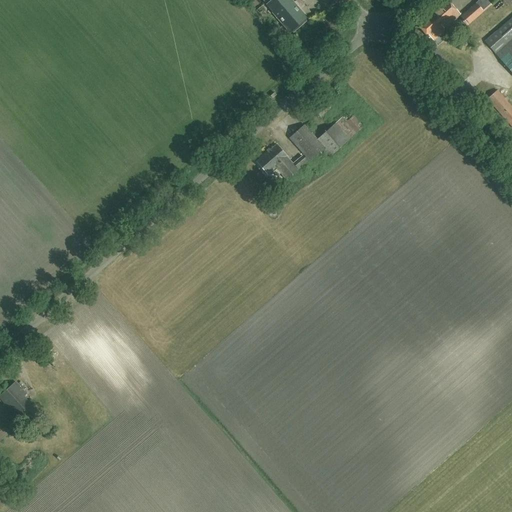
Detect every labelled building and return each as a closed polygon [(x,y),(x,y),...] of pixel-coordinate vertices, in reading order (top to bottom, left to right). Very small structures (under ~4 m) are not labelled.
[(272,12),(289,32),(306,18),(290,0),(262,0),(273,12),(272,12)] [(300,0),(296,0),(295,1),(306,12),(309,9),(300,0)] [(439,5),(428,14),(426,13),(415,23),(430,40),(459,14),(447,0),(445,0),(439,5)] [(475,3),(460,15),(460,16),(467,24),(482,11),(475,3)] [(320,96),(309,106),(317,115),(328,104),(320,96)] [(304,125),(289,138),(303,154),(308,160),(319,150),(323,147),(330,155),(362,127),(352,116),(346,121),(342,117),(317,140),(304,125)] [(267,151),(255,161),(268,174),(275,167),(286,179),(297,169),(298,170),(307,162),(307,161),(301,155),(292,163),(286,157),(287,156),(276,144),(267,152),(267,151)] [(0,398),(22,424),(37,411),(24,396),(26,394),(15,381),(0,394),(0,398)] [(0,439),(10,431),(0,421),(0,420),(0,439)]
